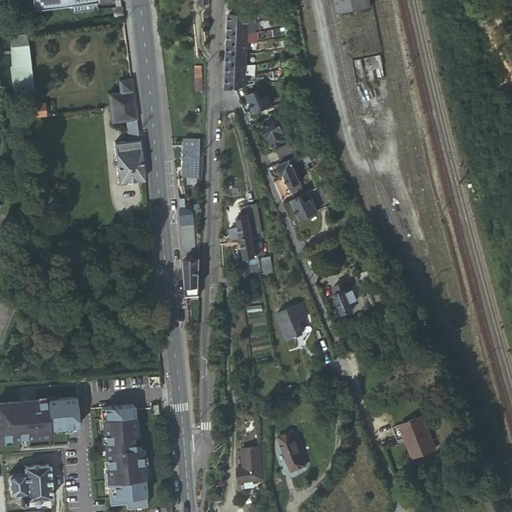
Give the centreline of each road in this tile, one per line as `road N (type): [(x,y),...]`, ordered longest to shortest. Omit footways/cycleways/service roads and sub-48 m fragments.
road 1 (secondary): [(184,470),(137,0)]
road 2 (residential): [(214,93),(241,112),(404,511)]
road 3 (residential): [(184,470),(206,427),(214,93)]
